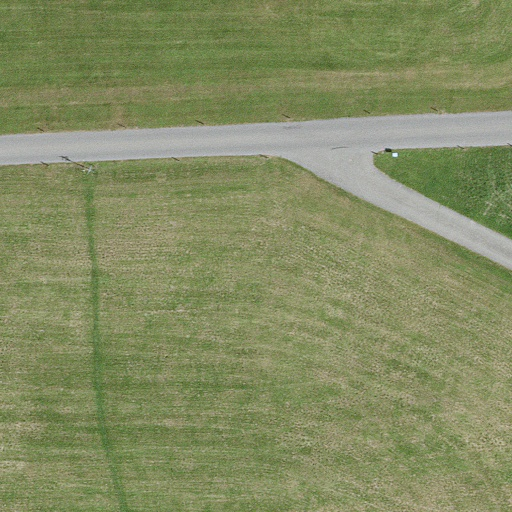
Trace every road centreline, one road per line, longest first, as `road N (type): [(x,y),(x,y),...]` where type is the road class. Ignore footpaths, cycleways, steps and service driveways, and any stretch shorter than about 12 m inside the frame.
road 1 (unclassified): [(511,130),(0,156)]
road 2 (track): [(314,142),(355,173),(511,253)]
